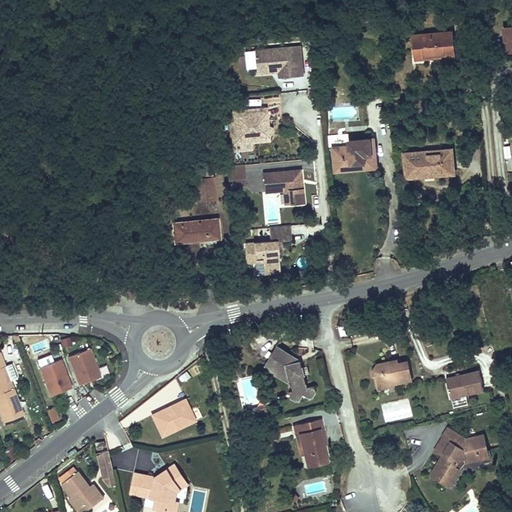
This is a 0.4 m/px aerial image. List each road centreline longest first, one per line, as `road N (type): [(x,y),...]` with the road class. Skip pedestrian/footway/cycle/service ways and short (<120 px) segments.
road 1 (unknown): [(382,109),(399,280),(424,364),(478,359),(485,374)]
road 2 (residential): [(336,297),(317,97),(293,100)]
road 3 (unknown): [(217,321),(262,511)]
road 4 (residential): [(320,301),(355,449),(375,485)]
road 5 (tertiary): [(0,490),(118,398),(145,365)]
road 6 (tertiary): [(336,297),(511,250)]
road 7 (residential): [(0,237),(107,284),(142,320)]
road 8 (tertiary): [(179,332),(320,301)]
road 9 (tertiary): [(0,318),(82,317),(132,333)]
